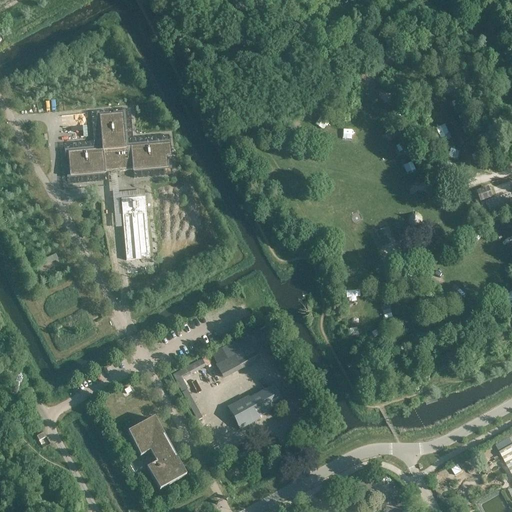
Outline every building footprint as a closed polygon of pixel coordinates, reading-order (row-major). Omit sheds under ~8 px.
[(125,148),(122,114),(99,116),(102,150),(67,153),(69,176),(167,168),(166,159),(171,158),(170,144),(125,148)] [(479,192),(482,200),(491,197),(488,189),(479,192)] [(144,199),(121,201),(122,221),(123,221),(124,227),(123,227),(126,261),(150,259),(144,199)] [(505,199),(486,205),(488,212),(507,205),(505,199)] [(257,358),(251,347),(216,366),(222,377),(257,358)] [(201,361),(173,376),(176,383),(182,393),(187,391),(181,380),(205,368),(201,361)] [(260,419),(259,417),(282,405),(273,387),(249,400),(248,398),(228,409),(239,430),(248,426),(260,419)] [(185,477),(154,419),(127,434),(140,457),(149,452),(156,463),(146,469),(159,492),(185,477)] [(511,474),(511,448),(501,454),(511,474)]
